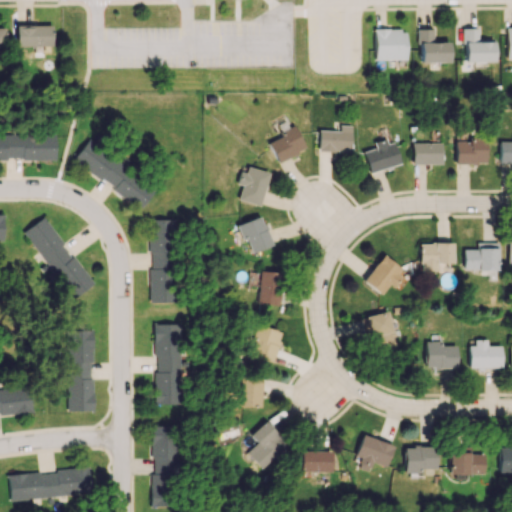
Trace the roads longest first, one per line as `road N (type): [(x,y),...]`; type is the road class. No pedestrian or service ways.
road 1 (residential): [(0,191),(68,196),(115,240),(121,511)]
road 2 (residential): [(511,202),(431,203),(346,233),(327,262),(321,312)]
road 3 (residential): [(321,312),(338,375),(367,394),(417,412),(511,412)]
road 4 (residential): [(0,445),(121,439)]
